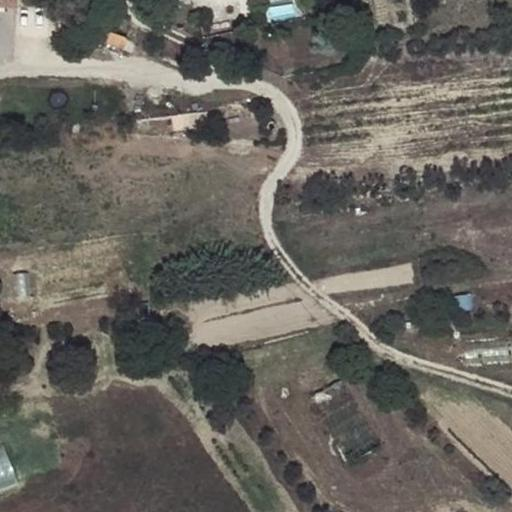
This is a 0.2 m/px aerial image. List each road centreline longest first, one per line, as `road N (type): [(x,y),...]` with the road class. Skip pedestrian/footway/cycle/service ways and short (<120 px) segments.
road 1 (track): [(202,85),(273,92),(290,112),(295,134),(290,160),(271,186),(268,233),(310,293),(349,317),(375,348),(511,393)]
road 2 (residential): [(0,71),(73,67),(202,85)]
